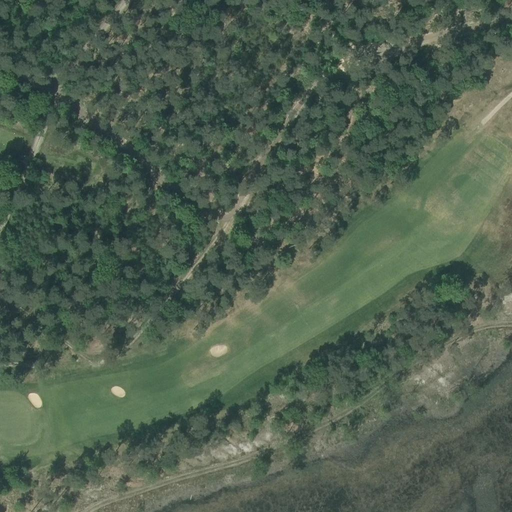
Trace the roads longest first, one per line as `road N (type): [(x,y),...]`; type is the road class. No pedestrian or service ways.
road 1 (track): [(0,288),(83,356),(121,364),(273,265),(220,209),(56,95),(0,68)]
road 2 (track): [(220,209),(306,88),(511,18)]
road 3 (track): [(125,0),(56,95),(0,237)]
